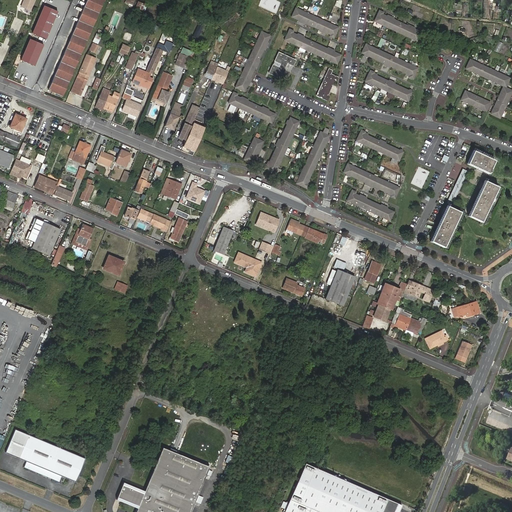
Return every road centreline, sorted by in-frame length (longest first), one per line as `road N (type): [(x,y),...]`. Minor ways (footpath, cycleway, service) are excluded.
road 1 (residential): [(187,261),(479,381)]
road 2 (residential): [(0,85),(223,176)]
road 3 (residential): [(0,181),(187,261)]
road 4 (unknown): [(200,511),(226,433),(134,390)]
road 5 (unclassified): [(87,511),(137,383)]
road 6 (residential): [(409,251),(464,133)]
